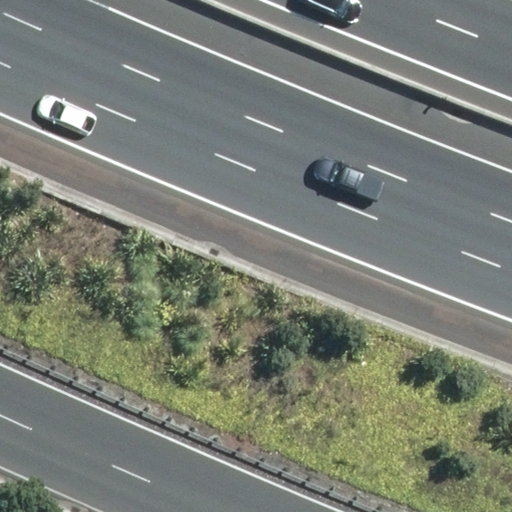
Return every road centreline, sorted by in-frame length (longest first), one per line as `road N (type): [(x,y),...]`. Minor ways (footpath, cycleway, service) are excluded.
road 1 (motorway): [(511,217),(260,126),(0,10)]
road 2 (motorway): [(220,511),(0,417)]
road 3 (motorway): [(348,0),(511,64)]
